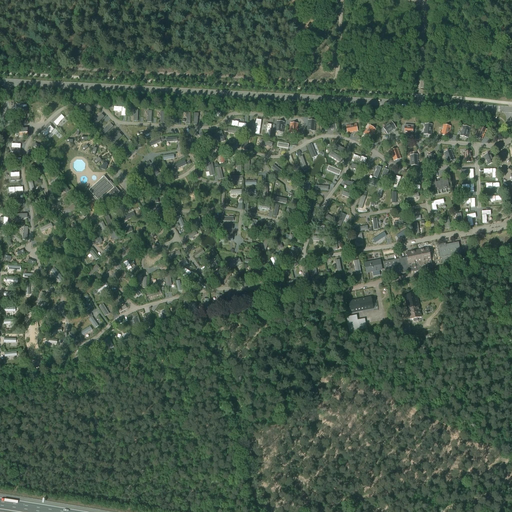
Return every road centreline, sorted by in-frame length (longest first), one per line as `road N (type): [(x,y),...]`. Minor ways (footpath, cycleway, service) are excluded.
road 1 (primary): [(510,109),(0,82)]
road 2 (track): [(212,321),(241,445),(283,421),(334,373),(506,462)]
road 3 (track): [(322,0),(324,42),(314,73),(0,61)]
road 4 (track): [(0,459),(125,488),(241,445),(266,511)]
road 5 (track): [(308,511),(481,475),(511,460)]
road 6 (residential): [(340,290),(511,256)]
road 7 (track): [(212,321),(340,290)]
